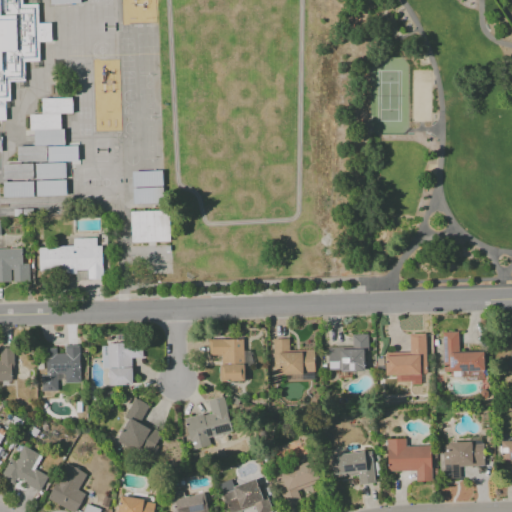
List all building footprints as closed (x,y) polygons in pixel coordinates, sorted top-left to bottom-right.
[(7,121),(0,121),(0,0),(21,0),(22,6),(37,5),(37,25),(50,24),(51,41),(39,42),(39,61),(24,61),(25,81),(9,81),(10,101),(6,101),(7,121)] [(72,113),(72,97),(42,98),(42,114),(72,113)] [(60,129),(60,114),(30,115),(30,130),(60,129)] [(65,145),(64,130),(34,130),(35,146),(65,145)] [(47,161),(47,146),(17,147),(17,162),(47,161)] [(78,161),(78,146),(48,147),(48,162),(78,161)] [(66,179),(65,163),(35,164),(36,179),(66,179)] [(33,180),(33,164),(3,165),(3,181),(33,180)] [(162,187),(162,171),(132,172),(132,188),(162,187)] [(66,196),(66,181),(36,181),(36,197),(66,196)] [(34,198),(33,182),(3,183),(4,198),(34,198)] [(163,204),(163,188),(133,189),(133,204),(163,204)] [(169,241),(131,242),(130,212),(168,211),(169,241)] [(37,247),(38,273),(74,272),(75,280),(102,279),(101,245),(96,246),(95,238),(72,239),(72,246),(37,247)] [(0,248),(0,282),(29,282),(29,263),(22,264),(21,248),(0,248)] [(367,334),(351,335),(351,348),(327,348),(327,371),(363,371),(363,351),(367,351),(367,334)] [(425,334),(408,334),(409,352),(384,352),(384,375),(425,374),(425,334)] [(242,339),(208,340),(208,355),(219,355),(219,381),(243,381),(242,339)] [(273,339),(274,378),(288,378),(288,381),(314,380),(313,350),(288,351),(288,339),(273,339)] [(100,345),(101,368),(107,368),(107,386),(131,385),(130,358),(141,358),(141,344),(100,345)] [(44,350),(45,375),(40,375),(41,392),(56,391),(56,375),(64,374),(64,383),(79,383),(78,345),(64,345),(64,350),(44,350)] [(0,381),(12,382),(13,348),(0,347),(0,381)] [(419,383),(419,375),(395,376),(396,383),(419,383)] [(207,437),(231,432),(223,397),(207,401),(210,413),(183,419),(190,449),(209,445),(207,437)] [(116,442),(149,458),(161,433),(140,423),(148,405),(133,398),(125,415),(128,417),(116,442)] [(470,442),(439,443),(440,479),(459,479),(458,466),(482,466),(481,436),(470,437),(470,442)] [(430,445),(405,446),(405,439),(386,439),(387,471),(414,471),(415,482),(431,481),(430,445)] [(511,440),(500,441),(500,463),(511,462),(511,440)] [(17,479),(38,491),(47,476),(34,468),(41,457),(23,446),(14,460),(11,458),(0,475),(0,476),(14,484),(17,479)] [(330,454),(332,477),(357,475),(358,484),(373,483),(371,452),(330,454)] [(297,490),(317,485),(310,462),(274,472),(284,507),(300,503),(297,490)] [(85,473),(63,463),(47,500),(73,511),(75,511),(84,494),(77,491),(85,473)] [(227,511),(235,511),(253,506),(255,511),(269,511),(272,511),(266,495),(261,497),(254,479),(233,486),(230,479),(218,483),(227,511)] [(207,511),(204,494),(182,497),(181,492),(168,494),(170,511),(207,511)] [(152,511),(154,501),(118,497),(116,511),(152,511)]
